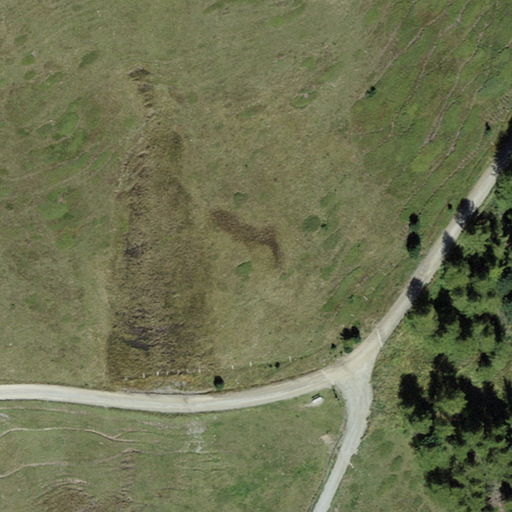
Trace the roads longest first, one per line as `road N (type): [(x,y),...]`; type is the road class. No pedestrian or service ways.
road 1 (track): [(0,393),(194,405),(276,394),(356,370)]
road 2 (track): [(356,370),(511,148)]
road 3 (track): [(319,511),(355,425),(356,370)]
